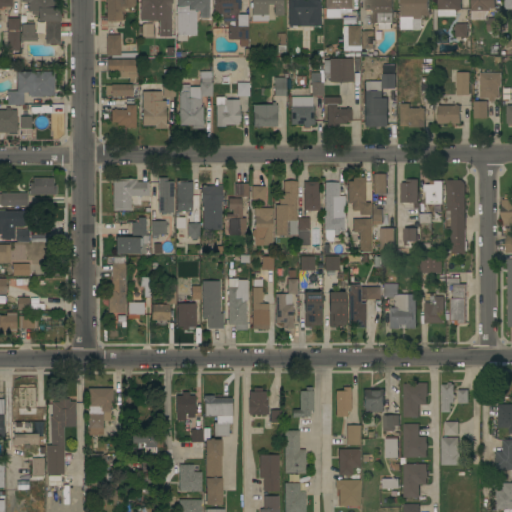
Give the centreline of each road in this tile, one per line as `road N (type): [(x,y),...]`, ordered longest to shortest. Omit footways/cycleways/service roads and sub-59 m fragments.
road 1 (residential): [(0,361),(511,356)]
road 2 (residential): [(0,155),(511,153)]
road 3 (residential): [(80,0),(85,361)]
road 4 (residential): [(487,154),(484,356)]
